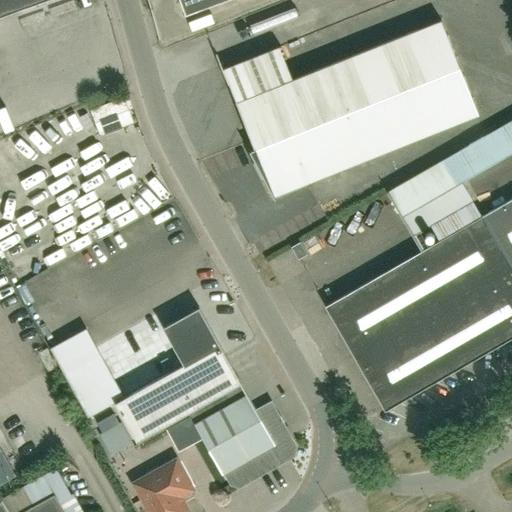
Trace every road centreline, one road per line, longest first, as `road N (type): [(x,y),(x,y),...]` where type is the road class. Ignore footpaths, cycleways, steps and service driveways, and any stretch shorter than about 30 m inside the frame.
road 1 (unclassified): [(323,467),(321,412),(162,123),(126,0)]
road 2 (unclassified): [(323,467),(401,485),(433,483),(511,446)]
